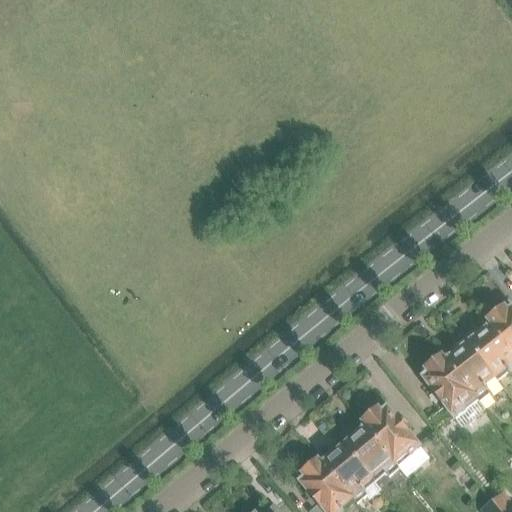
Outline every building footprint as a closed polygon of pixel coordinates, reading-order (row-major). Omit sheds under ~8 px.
[(511,310),(507,314),(505,310),(489,323),(492,327),(490,328),(511,356),(511,310)] [(511,356),(490,328),(468,345),(499,384),(510,375),(511,377),(511,356)] [(487,393),(499,384),(468,345),(447,362),(476,400),(480,404),(490,396),(487,393)] [(476,400),(447,362),(445,363),(442,359),(426,371),(429,375),(423,380),(456,421),(466,413),(464,410),(476,400)] [(364,430),(396,467),(408,456),(411,459),(421,451),(387,411),(382,415),(378,411),(363,424),(366,428),(364,430)] [(399,471),(396,467),(364,430),(343,448),(375,485),(386,476),(389,479),(399,471)] [(382,492),(375,485),(343,448),(322,466),(354,503),(357,506),(366,499),(370,503),(382,492)] [(342,511),(354,503),(322,466),(321,467),(318,463),(303,476),(306,479),(301,484),(324,511),(342,511)] [(493,504),(499,511),(511,511),(511,505),(503,495),(493,504)]
